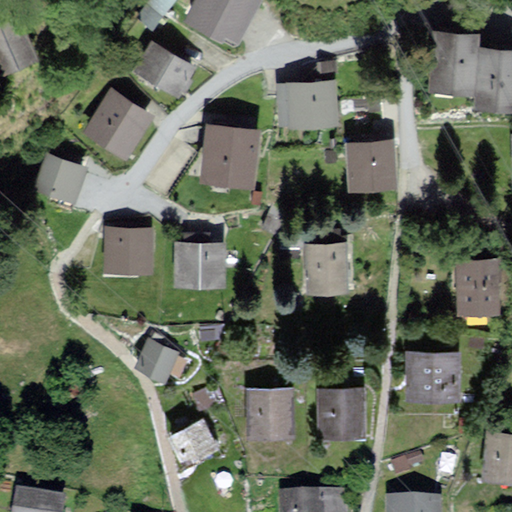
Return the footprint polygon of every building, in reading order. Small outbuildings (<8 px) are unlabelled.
[(153,0),(153,1),(166,11),(175,0),(153,0)] [(194,0),(183,21),(235,50),(263,0),(194,0)] [(0,79),(34,67),(17,24),(0,30),(0,79)] [(473,96),(476,50),(477,39),(430,35),(425,93),(473,96)] [(134,75),(178,101),(195,72),(151,46),(134,75)] [(471,110),(511,113),(511,53),(476,50),(473,96),(471,110)] [(286,87),(287,130),(335,129),(334,86),(286,87)] [(154,118),(112,90),(81,135),(123,163),(154,118)] [(254,190),(260,135),(209,129),(202,184),(254,190)] [(348,147),(350,194),(397,191),(394,145),(348,147)] [(74,207),(88,171),(47,155),(33,192),(74,207)] [(152,231),(104,229),(103,275),(151,276),(152,231)] [(171,246),(172,290),(225,290),(225,246),(171,246)] [(348,246),(304,246),(304,298),(348,298),(348,246)] [(496,260),(452,263),(457,321),(500,317),(496,260)] [(179,354),(150,340),(138,366),(166,379),(179,354)] [(460,353),(405,355),(406,404),(461,402),(460,353)] [(292,390),(246,391),(247,440),(292,440),(292,390)] [(364,391),(318,392),(319,444),(365,444),(364,391)] [(217,450),(201,421),(172,437),(188,466),(217,450)] [(511,437),(487,435),(482,483),(511,485),(511,437)] [(350,511),(349,495),(279,499),(279,511),(350,511)] [(63,511),(65,502),(16,496),(14,511),(63,511)]
